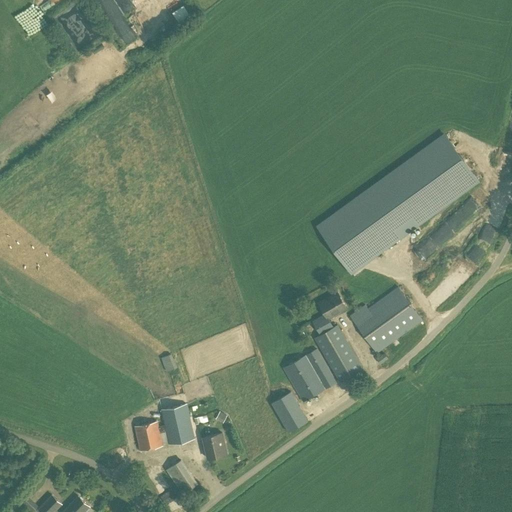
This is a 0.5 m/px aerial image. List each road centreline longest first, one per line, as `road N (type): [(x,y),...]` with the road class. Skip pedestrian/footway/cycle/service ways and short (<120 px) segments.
road 1 (unclassified): [(199,511),(255,461),(388,366),(496,262),(511,230)]
road 2 (unclassified): [(149,511),(86,453),(0,427)]
